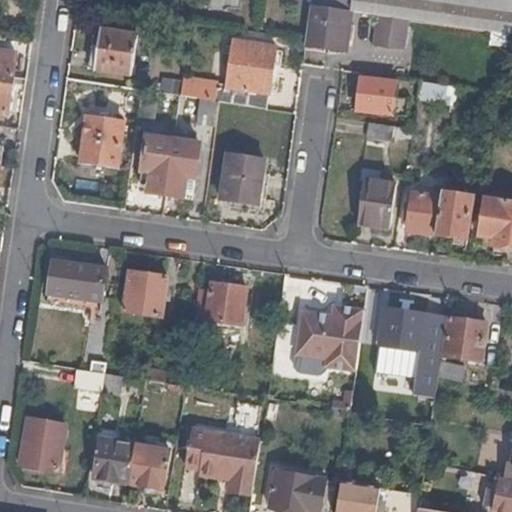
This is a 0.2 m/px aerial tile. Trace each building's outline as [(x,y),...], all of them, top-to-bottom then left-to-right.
[(318,0),(317,8),(350,13),(351,0),(318,0)] [(442,26),(445,0),(351,0),(350,13),(378,17),(407,21),(442,26)] [(511,0),(445,0),(442,26),(489,33),(506,35),(507,36),(511,0)] [(350,13),(317,8),(310,7),(306,41),(305,46),(345,52),(350,13)] [(407,21),(378,17),(373,47),(402,51),(407,21)] [(98,31),(93,72),(130,77),(136,37),(98,31)] [(506,35),(489,33),(487,45),(504,47),(506,35)] [(218,86),(216,103),(218,104),(266,110),(268,95),(270,83),(275,49),(234,44),(227,87),(218,86)] [(0,75),(13,77),(16,55),(0,52),(0,75)] [(0,113),(8,115),(13,77),(0,75),(0,113)] [(396,84),(360,79),(358,92),(356,111),(392,116),(396,84)] [(268,95),(276,96),(278,84),(270,83),(268,95)] [(456,105),(458,89),(418,83),(415,98),(456,105)] [(155,124),(159,95),(141,92),(136,122),(155,124)] [(216,103),(198,100),(194,124),(215,127),(218,104),(216,103)] [(86,120),(80,163),(117,169),(123,124),(86,120)] [(389,142),(391,127),(366,123),(365,139),(389,142)] [(139,187),(165,191),(172,143),(147,139),(139,187)] [(172,143),(165,191),(192,194),(199,147),(172,143)] [(357,148),(342,147),(338,173),(353,174),(357,148)] [(226,157),(220,200),(258,206),(264,163),(226,157)] [(338,173),(334,207),(348,209),(353,174),(338,173)] [(364,181),(356,225),(389,229),(395,186),(364,181)] [(406,232),(436,236),(442,199),(411,195),(410,207),(408,215),(408,219),(406,232)] [(442,199),(436,236),(454,239),(466,241),(473,199),(442,195),(442,199)] [(511,204),(482,201),(477,235),(493,237),(492,245),(505,246),(507,247),(511,247),(511,204)] [(104,270),(53,262),(48,294),(99,302),(104,270)] [(167,279),(129,274),(123,313),(161,318),(167,279)] [(223,287),(212,285),(206,323),(241,328),(246,290),(230,288),(223,287)] [(48,294),(47,304),(98,312),(99,302),(48,294)] [(339,317),(340,308),(334,307),(332,317),(339,317)] [(355,373),(363,311),(340,308),(339,317),(332,317),(302,313),(295,356),(325,361),(324,368),(355,373)] [(439,354),(444,319),(383,310),(378,345),(439,354)] [(448,319),(443,357),(481,362),(486,324),(448,319)] [(465,368),(440,362),(437,376),(462,382),(465,368)] [(104,375),(79,370),(76,390),(101,394),(104,375)] [(150,382),(164,385),(166,373),(151,371),(150,382)] [(215,392),(218,375),(188,371),(186,388),(215,392)] [(104,375),(101,394),(120,397),(122,378),(104,375)] [(185,395),(186,388),(164,385),(150,382),(145,382),(143,389),(185,395)] [(28,420),(21,467),(58,473),(65,427),(28,420)] [(229,492),(252,497),(261,441),(192,430),(186,468),(200,471),(200,476),(231,481),(229,492)] [(435,448),(437,433),(429,432),(427,447),(435,448)] [(94,479),(128,485),(134,445),(99,439),(94,479)] [(134,445),(128,485),(163,490),(168,451),(134,445)] [(416,511),(417,506),(419,495),(348,484),(352,464),(345,463),(336,511),(376,511),(377,510),(383,511),(382,511),(416,511)] [(292,511),(332,511),(337,483),(275,471),(268,508),(292,511)] [(511,511),(511,480),(505,479),(494,477),(490,496),(496,497),(494,510),(493,511),(511,511)] [(488,508),(494,510),(496,497),(490,496),(488,508)]
